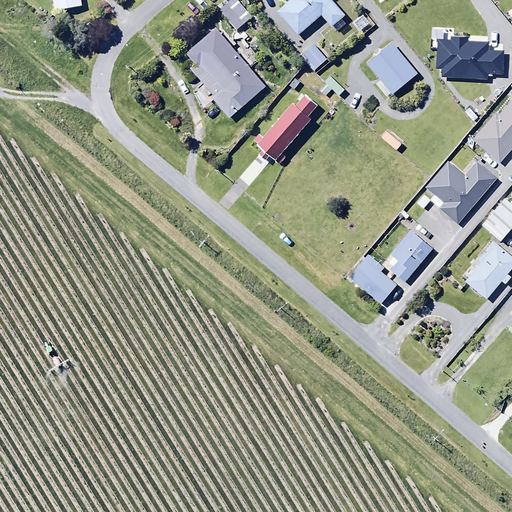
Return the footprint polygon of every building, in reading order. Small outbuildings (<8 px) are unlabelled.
[(75,0),(50,0),(54,19),(78,15),(75,0)] [(331,10),(322,0),(291,0),(269,19),(290,45),(331,10)] [(230,2),(215,16),(233,37),(249,23),(230,2)] [(511,11),(503,19),(509,25),(511,22),(511,11)] [(258,92),(212,38),(181,64),(227,118),(258,92)] [(414,80),(388,48),(362,69),(389,101),(414,80)] [(310,50),(297,62),(311,77),(324,65),(310,50)] [(326,83),(321,89),(335,102),(341,96),(326,83)] [(255,153),(275,170),(323,112),(302,95),(255,153)] [(511,109),(476,147),(496,166),(511,149),(511,109)] [(383,137),(377,144),(393,157),(398,150),(383,137)] [(448,234),(492,188),(474,170),(464,180),(451,167),(426,193),(440,205),(429,216),(448,234)] [(511,208),(511,201),(497,189),(476,215),(495,229),(511,208)] [(400,271),(422,240),(406,228),(384,259),(400,271)] [(511,253),(485,231),(452,270),(479,292),(511,253)] [(365,261),(345,284),(377,311),(394,291),(378,278),(381,274),(365,261)]
